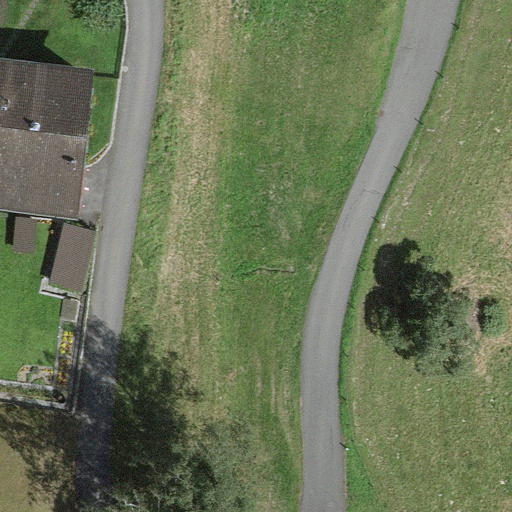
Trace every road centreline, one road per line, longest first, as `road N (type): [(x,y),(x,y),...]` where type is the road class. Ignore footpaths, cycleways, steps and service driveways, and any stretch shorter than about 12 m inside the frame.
road 1 (unclassified): [(321,511),(328,308),(401,113),(428,0)]
road 2 (unclassified): [(146,0),(99,412),(102,511)]
